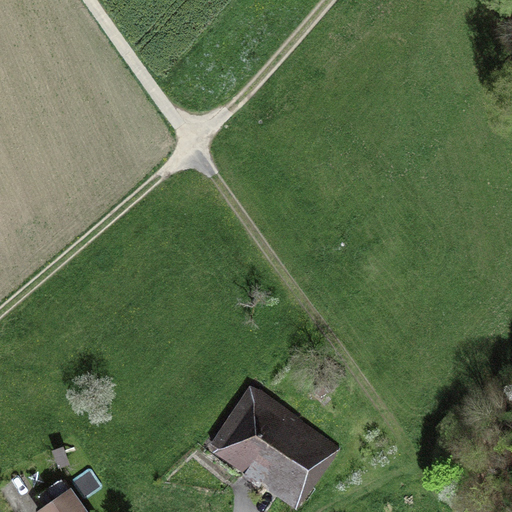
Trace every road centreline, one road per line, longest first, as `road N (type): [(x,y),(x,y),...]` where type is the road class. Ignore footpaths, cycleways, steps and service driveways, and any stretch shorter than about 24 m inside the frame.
road 1 (track): [(438,496),(87,0)]
road 2 (track): [(0,314),(193,149),(326,0)]
